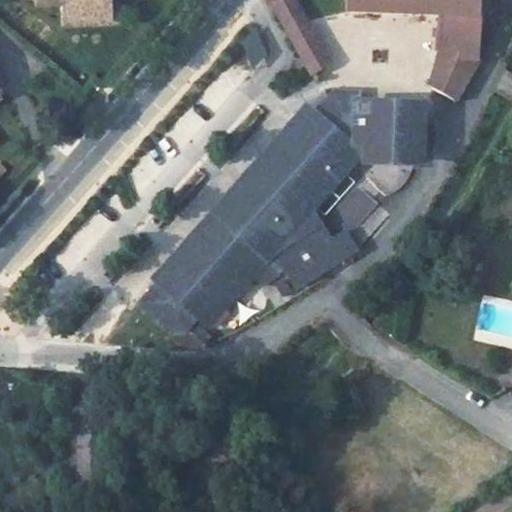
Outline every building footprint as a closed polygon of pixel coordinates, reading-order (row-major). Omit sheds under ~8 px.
[(111,0),(37,0),(37,2),(65,2),(66,19),(103,18),(103,0),(111,0)] [(103,0),(103,18),(104,23),(112,22),(111,0),(103,0)] [(291,0),(290,0),(273,6),(290,34),(307,25),(291,0)] [(345,0),(345,13),(439,16),(435,48),(447,49),(459,49),(458,58),(479,59),(480,0),(345,0)] [(307,25),(290,34),(314,75),(332,65),(307,25)] [(239,43),(252,68),(271,58),(257,33),(239,43)] [(447,49),(433,87),(457,100),(479,59),(458,58),(459,49),(447,49)] [(298,130),(143,308),(174,335),(189,335),(233,285),(254,272),(264,289),(289,274),(300,286),(338,266),(348,257),(336,240),(323,222),(319,226),(305,213),(344,169),(340,166),(359,145),(370,148),(405,150),(405,159),(422,159),(425,106),(361,103),(342,102),(336,93),(301,133),(298,130)] [(361,94),(336,93),(342,102),(361,103),(361,94)] [(350,230),(336,240),(348,257),(363,241),(350,230)] [(67,404),(63,494),(103,497),(107,406),(67,404)]
